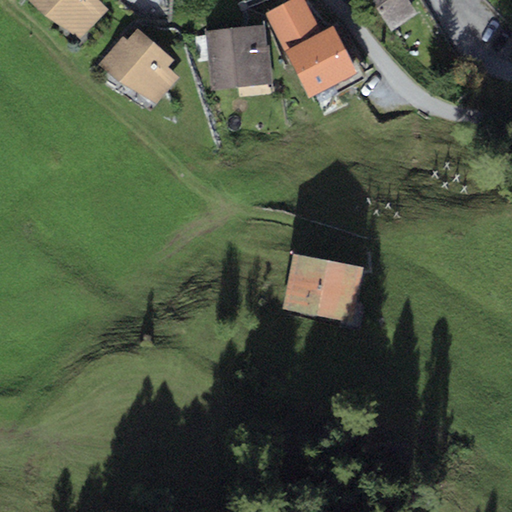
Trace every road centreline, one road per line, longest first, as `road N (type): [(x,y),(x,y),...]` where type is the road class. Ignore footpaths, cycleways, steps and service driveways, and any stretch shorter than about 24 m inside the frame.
road 1 (track): [(0,0),(208,201),(237,216),(284,217),(368,248)]
road 2 (tertiary): [(321,0),(439,106),(511,130)]
